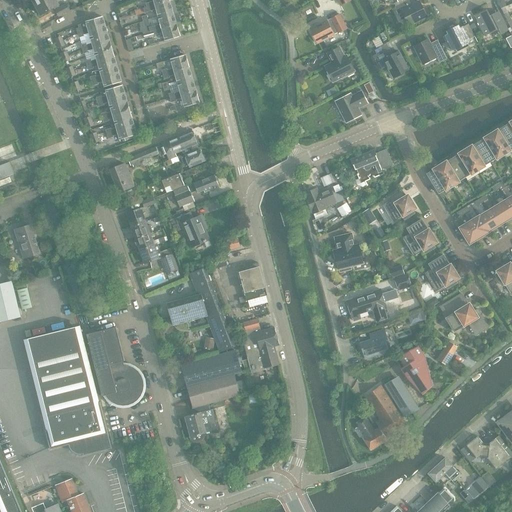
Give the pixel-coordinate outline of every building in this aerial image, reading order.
[(60,8),(55,0),(39,0),(33,4),(40,16),(54,8),(59,17),(70,11),(66,5),(60,8)] [(411,6),(409,0),(397,6),(395,7),(398,15),(402,13),(409,26),(427,17),(420,2),(411,6)] [(503,0),(496,0),(501,9),(505,8),(506,7),(503,0)] [(147,8),(144,9),(145,13),(156,10),(158,17),(173,13),(170,1),(147,8)] [(499,36),(508,31),(500,16),(494,19),(492,15),(490,16),(487,10),(475,16),(478,22),(476,23),(478,28),(480,27),(485,36),(496,31),(499,36)] [(149,28),(150,32),(176,25),(173,13),(158,17),(160,25),(149,28)] [(347,29),(340,15),(310,30),(313,36),(312,37),(313,39),(314,39),(318,44),(338,34),(347,29)] [(77,29),(78,34),(105,26),(103,17),(85,22),(78,26),(79,29),(77,29)] [(466,41),(475,37),(472,31),(469,26),(469,24),(460,29),(459,26),(447,32),(448,35),(443,37),(450,52),(455,50),(457,53),(469,47),(466,41)] [(180,37),(176,25),(150,32),(150,33),(144,34),(144,35),(135,38),(136,42),(145,39),(145,38),(162,34),(164,41),(180,37)] [(89,34),(90,39),(108,34),(105,26),(78,34),(79,38),(84,37),(84,35),(89,34)] [(81,45),(82,50),(110,42),(108,34),(90,39),(91,44),(87,45),(87,44),(81,45)] [(437,41),(430,44),(428,40),(414,47),(423,65),(437,58),(439,63),(447,60),(437,41)] [(93,50),(94,55),(112,50),(110,42),(82,50),(84,54),(89,52),(89,51),(93,50)] [(394,79),(408,71),(400,55),(394,58),(386,44),(374,50),(377,55),(373,57),(377,64),(383,60),(394,79)] [(334,63),(326,67),(329,74),(328,75),(331,81),(332,81),(333,82),(347,75),(348,77),(354,73),(353,72),(354,71),(347,56),(344,58),(339,48),(328,54),(331,60),(332,60),(334,63)] [(86,61),(87,66),(114,58),(112,50),(94,55),(96,60),(92,61),(91,59),(86,61)] [(162,70),(163,75),(189,68),(186,55),(170,60),(173,69),(167,70),(167,69),(162,70)] [(98,66),(99,71),(117,66),(114,58),(87,66),(88,70),(94,69),(93,67),(98,66)] [(90,77),(91,82),(119,74),(117,66),(99,71),(100,76),(96,77),(96,76),(90,77)] [(174,76),(177,84),(193,80),(189,68),(163,75),(164,80),(169,78),(169,77),(174,76)] [(121,82),(119,74),(91,82),(93,86),(98,85),(98,83),(102,82),(103,87),(121,82)] [(169,94),(170,98),(196,91),(193,80),(177,84),(179,92),(174,94),(174,92),(169,94)] [(370,82),(364,85),(369,94),(375,91),(370,82)] [(96,98),(97,102),(125,95),(122,86),(105,91),(106,96),(102,97),(102,96),(96,98)] [(199,103),(196,91),(170,98),(170,99),(164,101),(165,105),(171,103),(176,102),(176,100),(181,99),(184,107),(199,103)] [(351,94),(336,102),(347,123),(361,115),(357,108),(361,106),(361,107),(368,104),(362,92),(352,97),(351,94)] [(108,103),(110,108),(127,103),(125,95),(97,102),(99,107),(104,105),(104,104),(108,103)] [(101,114),(102,118),(129,111),(127,103),(110,108),(111,112),(107,113),(106,112),(101,114)] [(182,108),(170,112),(172,117),(184,113),(182,108)] [(113,119),(114,123),(132,119),(129,111),(102,118),(103,123),(109,121),(109,120),(113,119)] [(511,117),(425,171),(427,174),(430,179),(439,194),(442,198),(455,190),(468,182),(480,174),(493,166),(506,159),(511,154),(511,117)] [(105,130),(107,135),(134,127),(132,119),(114,123),(116,128),(111,129),(111,128),(105,130)] [(134,127),(107,135),(108,139),(114,138),(113,137),(118,135),(119,139),(122,139),(123,142),(128,141),(127,137),(136,135),(134,127)] [(193,133),(176,140),(178,144),(179,144),(182,151),(183,154),(189,151),(188,149),(199,144),(196,137),(194,137),(193,133)] [(176,153),(180,152),(182,151),(179,144),(178,144),(176,140),(143,153),(146,160),(165,153),(168,160),(177,157),(176,153)] [(189,168),(206,161),(203,154),(202,154),(200,150),(181,157),(180,156),(177,157),(178,159),(181,158),(183,163),(187,162),(189,168)] [(382,170),(393,166),(387,150),(375,154),(374,152),(352,161),(359,179),(355,181),(357,185),(363,188),(368,186),(366,182),(384,175),(382,170)] [(147,163),(146,160),(143,153),(137,155),(142,165),(147,163)] [(134,168),(142,165),(137,155),(128,158),(131,166),(133,166),(134,168)] [(0,179),(14,174),(9,162),(0,165),(0,179)] [(119,193),(134,187),(124,164),(109,170),(119,193)] [(192,169),(185,173),(187,178),(194,175),(192,169)] [(179,174),(162,181),(165,189),(166,193),(172,191),(173,191),(184,186),(182,180),(182,178),(181,176),(180,175),(179,174)] [(330,174),(322,177),(325,185),(333,182),(330,174)] [(184,186),(173,191),(180,207),(194,201),(191,194),(196,191),(197,194),(203,191),(204,193),(219,187),(215,175),(187,187),(187,185),(184,186)] [(10,177),(0,180),(0,186),(0,187),(9,183),(12,182),(11,181),(10,177)] [(329,206),(336,203),(330,188),(319,193),(317,189),(304,194),(313,214),(314,214),(316,219),(327,215),(325,209),(330,207),(329,206)] [(390,201),(383,205),(393,222),(403,216),(405,219),(414,214),(412,211),(416,208),(408,195),(406,196),(402,190),(389,198),(390,201)] [(144,208),(155,204),(153,198),(142,202),(144,208)] [(511,209),(507,200),(498,206),(507,221),(511,217),(511,209)] [(346,203),(337,209),(341,217),(351,211),(346,203)] [(498,206),(488,211),(498,226),(507,221),(498,206)] [(126,214),(131,227),(146,222),(141,208),(126,214)] [(368,210),(361,214),(368,225),(375,221),(368,210)] [(488,211),(479,217),(488,232),(498,226),(488,211)] [(188,214),(176,219),(180,230),(183,229),(191,248),(205,243),(207,248),(212,246),(209,241),(206,231),(208,230),(202,216),(190,220),(188,214)] [(479,216),(470,222),(479,238),(489,232),(488,232),(479,217),(479,216)] [(428,230),(422,220),(408,229),(410,233),(403,238),(414,256),(424,250),(426,253),(435,248),(433,245),(437,242),(429,229),(428,230)] [(19,230),(6,234),(11,249),(24,245),(28,256),(42,251),(33,223),(32,223),(32,221),(18,226),(19,230)] [(150,226),(148,227),(146,222),(131,227),(135,239),(151,234),(153,233),(150,226)] [(470,244),(479,238),(470,222),(460,228),(470,244)] [(379,228),(372,232),(378,242),(385,237),(379,228)] [(155,245),(151,234),(135,239),(140,251),(155,245)] [(350,266),(363,263),(359,245),(354,246),(351,234),(335,238),(338,250),(334,251),(338,269),(339,269),(340,272),(351,270),(350,266)] [(371,235),(365,239),(368,245),(375,241),(371,235)] [(229,250),(240,248),(237,238),(227,241),(229,250)] [(383,253),(390,250),(387,241),(380,244),(383,253)] [(158,244),(155,245),(140,251),(145,265),(160,259),(166,274),(178,270),(172,254),(170,249),(160,253),(158,244)] [(455,280),(459,278),(451,265),(450,266),(444,256),(429,264),(432,269),(425,273),(436,292),(446,286),(448,289),(457,283),(455,280)] [(217,270),(227,266),(226,261),(215,265),(217,270)] [(240,273),(243,287),(263,282),(262,280),(263,280),(262,276),(261,276),(258,263),(244,267),(245,272),(240,273)] [(497,271),(500,275),(497,277),(502,286),(505,284),(511,294),(511,293),(511,263),(511,264),(510,263),(497,271)] [(404,275),(402,266),(388,270),(391,279),(404,275)] [(186,331),(187,330),(190,330),(190,329),(189,329),(186,320),(204,315),(204,314),(207,313),(220,347),(218,348),(220,353),(234,347),(233,343),(205,268),(190,274),(191,274),(198,291),(189,294),(189,295),(190,295),(190,298),(167,304),(169,311),(171,311),(172,313),(171,313),(170,313),(173,324),(174,324),(174,323),(175,324),(176,326),(177,327),(178,329),(179,329),(181,330),(182,331),(184,331),(186,331)] [(385,270),(378,273),(380,280),(387,278),(385,270)] [(26,277),(24,273),(20,272),(16,273),(18,280),(26,277)] [(398,291),(411,286),(408,275),(394,279),(398,291)] [(0,322),(21,317),(12,281),(0,284),(0,322)] [(266,295),(263,282),(243,287),(247,300),(249,308),(268,303),(266,295)] [(28,288),(17,291),(22,310),(32,308),(28,288)] [(374,293),(347,302),(353,321),(360,319),(359,314),(373,310),(377,322),(387,319),(384,310),(386,309),(386,308),(398,304),(393,291),(382,295),(380,290),(373,292),(374,293)] [(476,335),(489,327),(478,309),(474,312),(469,304),(468,305),(462,294),(440,307),(447,318),(446,319),(454,332),(468,323),(476,335)] [(420,313),(414,315),(417,322),(423,320),(422,320),(425,319),(423,312),(420,313)] [(258,319),(238,325),(248,360),(243,361),(245,370),(250,369),(251,374),(266,370),(266,369),(279,365),(274,347),(279,345),(274,327),(261,331),(258,319)] [(65,321),(53,324),(54,331),(66,328),(65,321)] [(33,336),(47,332),(45,326),(32,330),(33,336)] [(81,454),(83,454),(83,455),(82,455),(83,456),(112,449),(100,402),(95,403),(76,327),(28,339),(51,430),(46,431),(46,430),(45,430),(50,448),(50,449),(69,445),(70,447),(71,449),(72,450),(73,452),(75,453),(77,454),(79,454),(81,454)] [(138,372),(133,368),(128,366),(123,365),(123,362),(124,361),(116,327),(86,335),(102,396),(105,396),(108,400),(113,403),(118,405),(123,406),(128,405),(133,403),(137,400),(140,396),(143,391),(143,386),(143,381),(141,376),(138,372)] [(366,359),(391,350),(384,330),(370,335),(372,340),(361,344),(366,359)] [(207,337),(205,348),(213,350),(216,339),(207,337)] [(449,342),(445,349),(454,354),(458,348),(449,342)] [(403,371),(419,390),(431,383),(423,372),(427,369),(420,358),(424,356),(418,347),(402,358),(407,365),(405,367),(406,369),(403,371)] [(446,366),(454,354),(445,349),(437,360),(446,366)] [(181,366),(187,387),(233,374),(241,372),(235,351),(181,366)] [(193,409),(194,409),(194,408),(211,403),(239,395),(233,374),(187,387),(193,409)] [(405,418),(418,410),(398,378),(385,386),(405,418)] [(366,419),(357,424),(366,437),(363,439),(371,451),(388,440),(387,438),(407,425),(382,386),(365,396),(380,420),(376,423),(379,428),(374,432),(366,419)] [(261,403),(260,392),(248,393),(249,404),(261,403)] [(196,414),(185,417),(188,430),(187,430),(189,438),(190,440),(192,442),(194,443),(197,443),(199,442),(201,441),(203,439),(205,436),(205,433),(218,430),(212,409),(210,410),(209,404),(194,408),(194,409),(196,414)] [(511,413),(506,417),(506,418),(503,418),(501,429),(508,430),(510,432),(509,439),(511,439),(511,413)] [(478,437),(467,446),(477,459),(481,456),(481,455),(488,455),(488,459),(496,469),(511,456),(511,452),(509,449),(505,451),(495,439),(490,443),(489,446),(483,445),(483,443),(478,437)] [(436,482),(445,474),(453,482),(461,474),(446,458),(429,474),(436,482)] [(0,488),(10,485),(0,460),(0,488)] [(482,477),(489,486),(490,487),(496,482),(488,472),(482,477)] [(474,500),(489,486),(481,477),(466,491),(474,500)] [(91,511),(84,493),(79,495),(72,479),(56,486),(63,503),(67,501),(71,511),(91,511)] [(0,511),(21,511),(10,485),(0,488),(0,511)] [(438,494),(428,503),(436,511),(445,511),(451,507),(450,506),(451,505),(453,501),(453,499),(445,490),(440,495),(438,494)] [(464,490),(460,494),(469,504),(473,500),(464,490)] [(31,508),(33,511),(60,511),(58,505),(46,509),(43,503),(31,508)] [(436,511),(428,503),(418,511),(436,511)]
